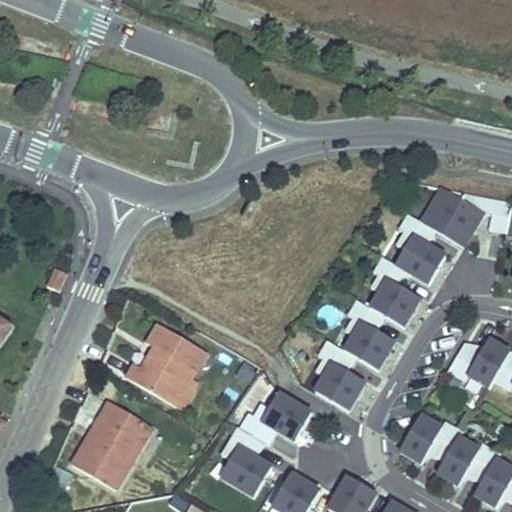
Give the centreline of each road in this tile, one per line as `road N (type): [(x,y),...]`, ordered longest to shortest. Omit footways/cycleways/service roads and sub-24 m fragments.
road 1 (residential): [(511,306),(450,307),(375,418),(371,443),(389,482),(441,511)]
road 2 (residential): [(0,499),(112,242)]
road 3 (tertiary): [(243,103),(212,68),(35,0)]
road 4 (tertiary): [(310,140),(392,133),(511,153)]
